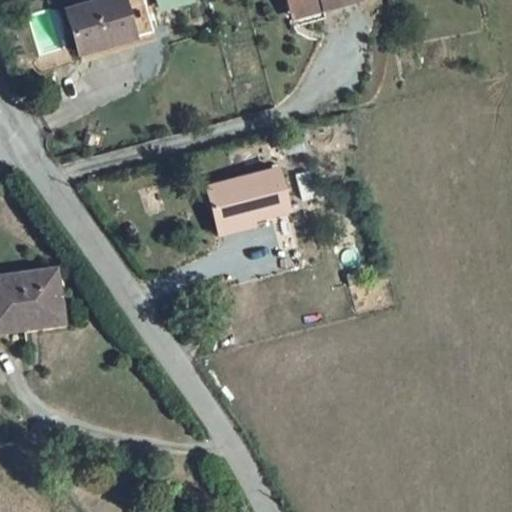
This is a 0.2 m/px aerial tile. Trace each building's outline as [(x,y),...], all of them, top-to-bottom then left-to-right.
[(103,0),(67,10),(79,53),(134,37),(134,34),(153,29),(144,0),(103,0)] [(158,0),(161,9),(192,0),(158,0)] [(287,0),(290,7),(315,0),(320,0),(323,9),(355,0),(287,0)] [(320,0),(315,0),(290,7),(293,17),(311,13),(313,22),(326,19),(323,9),(320,0)] [(288,211),(278,169),(207,188),(216,224),(250,215),(252,221),(288,211)] [(250,215),(216,224),(220,236),(253,227),(252,221),(250,215)] [(62,311),(56,270),(0,277),(0,331),(26,327),(25,316),(62,311)] [(357,272),(346,275),(349,286),(360,283),(357,272)] [(64,323),(62,311),(25,316),(26,327),(64,323)]
